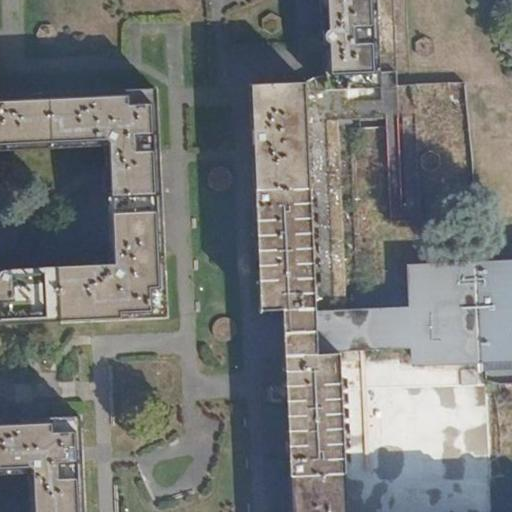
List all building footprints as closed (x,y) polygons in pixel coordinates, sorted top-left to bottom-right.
[(0,0),(0,151),(103,148),(108,266),(0,271),(0,325),(165,318),(160,209),(156,101),(155,90),(0,96),(0,0)] [(328,0),(332,90),(386,88),(382,0),(328,0)] [(261,193),(315,190),(310,86),(257,87),(261,193)] [(418,217),(415,120),(366,121),(367,151),(392,150),(394,217),(418,217)] [(298,476),(351,474),(346,355),(324,356),(315,190),(261,193),(267,312),(290,312),(298,476)] [(511,262),(421,266),(424,362),(511,358),(511,262)] [(399,351),(401,311),(374,310),(372,350),(399,351)] [(0,474),(27,474),(28,511),(82,511),(79,417),(0,420),(0,474)] [(352,511),(351,474),(298,476),(299,511),(352,511)]
